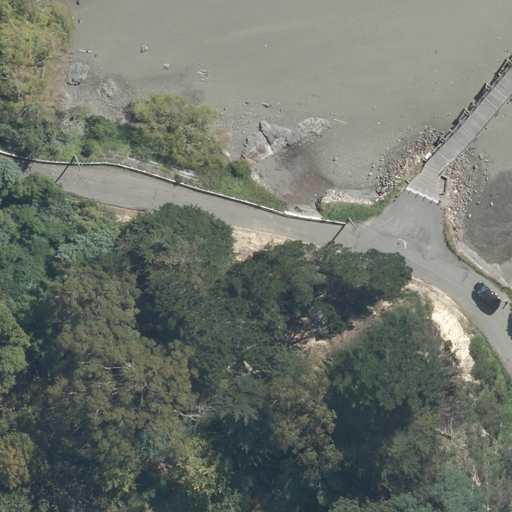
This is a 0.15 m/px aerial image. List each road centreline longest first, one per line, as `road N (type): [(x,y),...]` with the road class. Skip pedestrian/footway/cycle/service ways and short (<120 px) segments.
road 1 (residential): [(0,168),(377,247)]
road 2 (track): [(377,247),(434,269),(482,310),(511,367)]
